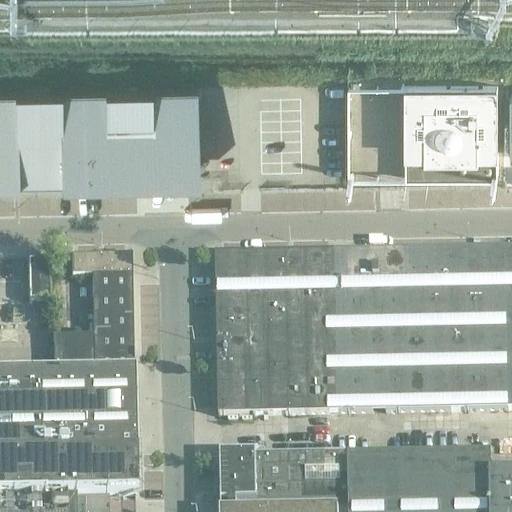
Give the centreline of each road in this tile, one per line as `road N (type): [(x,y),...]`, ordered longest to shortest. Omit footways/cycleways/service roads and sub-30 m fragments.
road 1 (unclassified): [(511,222),(174,228)]
road 2 (unclassified): [(180,511),(174,228)]
road 3 (unclassified): [(174,228),(0,231)]
